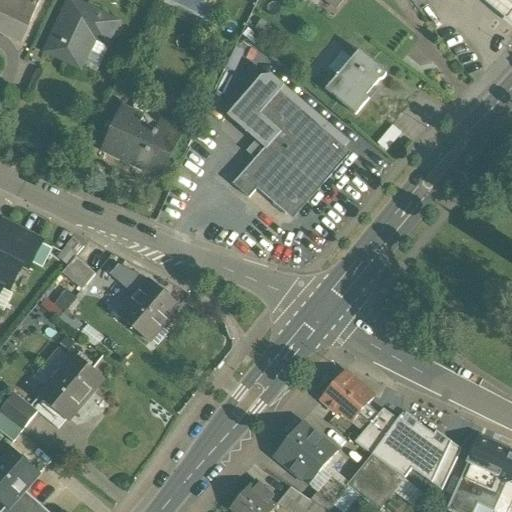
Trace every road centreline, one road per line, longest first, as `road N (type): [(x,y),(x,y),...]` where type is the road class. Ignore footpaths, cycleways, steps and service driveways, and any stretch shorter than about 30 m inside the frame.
road 1 (residential): [(319,313),(17,179)]
road 2 (tertiary): [(319,313),(511,88)]
road 3 (tertiary): [(160,511),(319,313)]
road 4 (residential): [(319,313),(511,417)]
